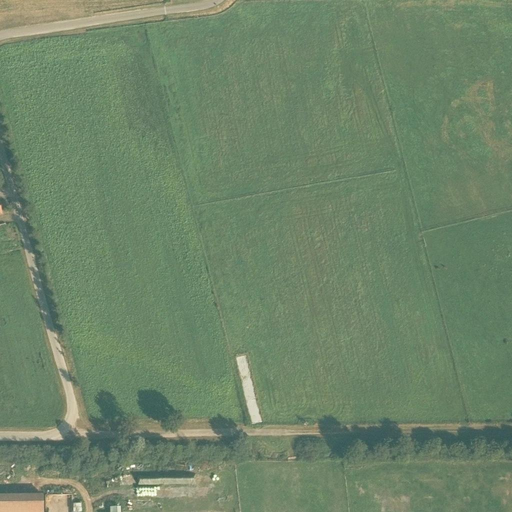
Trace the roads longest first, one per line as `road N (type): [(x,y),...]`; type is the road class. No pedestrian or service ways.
road 1 (track): [(511,430),(110,433),(70,421)]
road 2 (unclassified): [(0,145),(73,413),(53,434),(0,434)]
road 3 (unclassified): [(219,0),(0,37)]
